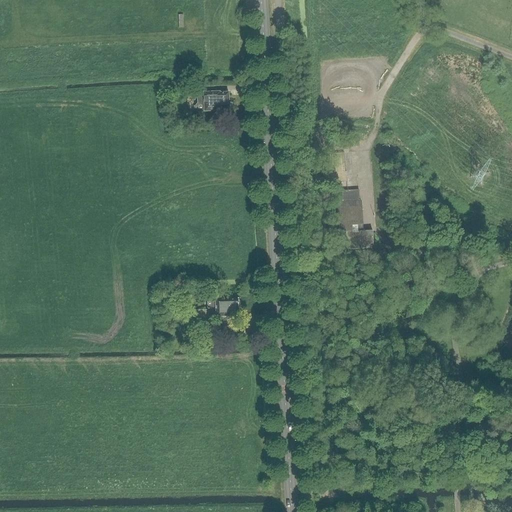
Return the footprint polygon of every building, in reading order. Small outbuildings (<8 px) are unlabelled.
[(229,110),(229,109),(232,107),(231,103),(228,100),(228,93),(219,93),(219,92),(203,93),(202,87),(192,87),(192,97),(192,98),(196,98),(196,104),(194,106),(195,110),(197,112),(216,111),(216,110),(229,110)] [(330,173),(331,184),(347,182),(346,172),(330,173)] [(359,201),(359,196),(358,190),(334,191),(334,203),(337,203),(338,233),(345,233),(346,249),(373,247),(372,231),(361,231),(361,225),(362,225),(361,201),(359,201)] [(213,313),(213,317),(237,316),(237,299),(214,300),(214,301),(206,301),(207,311),(207,313),(213,313)] [(207,327),(207,313),(207,311),(189,312),(189,320),(191,320),(192,327),(207,327)]
